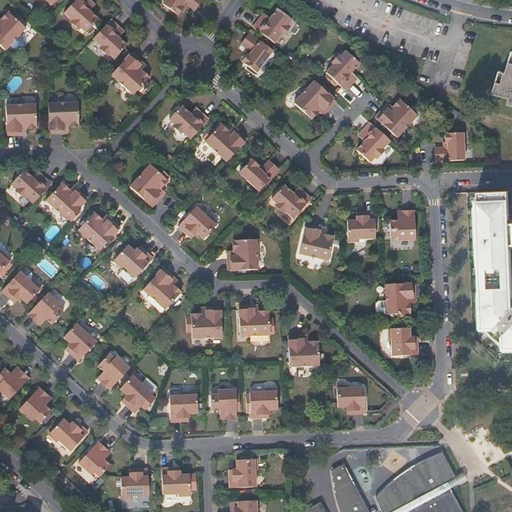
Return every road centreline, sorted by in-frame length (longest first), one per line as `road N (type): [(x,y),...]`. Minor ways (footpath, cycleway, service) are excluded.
road 1 (residential): [(0,155),(72,158),(215,283),(279,281),(422,407)]
road 2 (residential): [(0,320),(137,443),(204,445)]
road 3 (residential): [(422,407),(443,373),(433,182)]
road 4 (residential): [(204,445),(392,435),(422,407)]
road 5 (residential): [(306,163),(208,72)]
road 6 (residential): [(433,182),(327,181),(306,163)]
